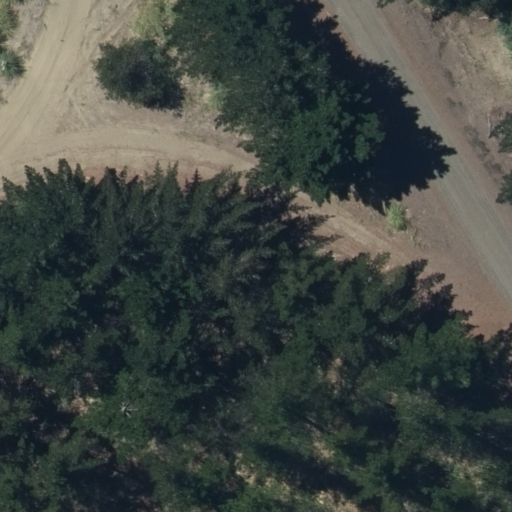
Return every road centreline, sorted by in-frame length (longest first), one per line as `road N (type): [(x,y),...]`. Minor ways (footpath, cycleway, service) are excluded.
road 1 (track): [(302,0),(511,410)]
road 2 (track): [(273,0),(0,135)]
